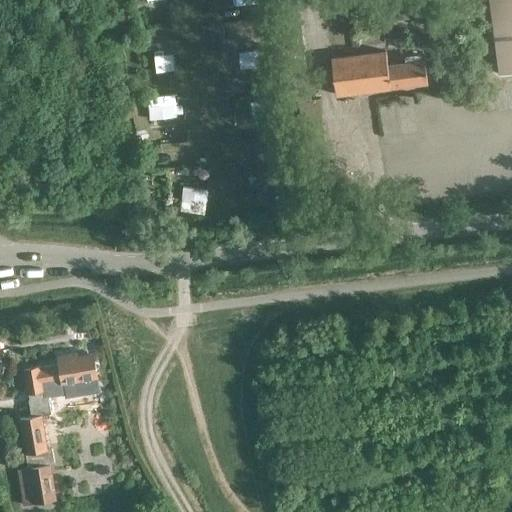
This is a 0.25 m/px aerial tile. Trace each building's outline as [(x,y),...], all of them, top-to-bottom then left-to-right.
[(511,71),(511,0),(489,0),(498,73),(511,71)] [(337,94),(427,83),(424,59),(420,60),(419,53),(404,55),(405,61),(387,64),(386,51),(332,58),(337,94)] [(63,381),(97,376),(93,352),(77,355),(77,351),(58,355),(59,363),(40,366),(40,365),(23,368),(27,392),(44,389),(43,388),(64,384),(63,381)] [(42,413),(51,412),(48,395),(28,398),(31,415),(20,417),(26,453),(48,449),(42,413)] [(25,503),(38,501),(56,498),(50,463),(33,466),(19,467),(25,503)]
